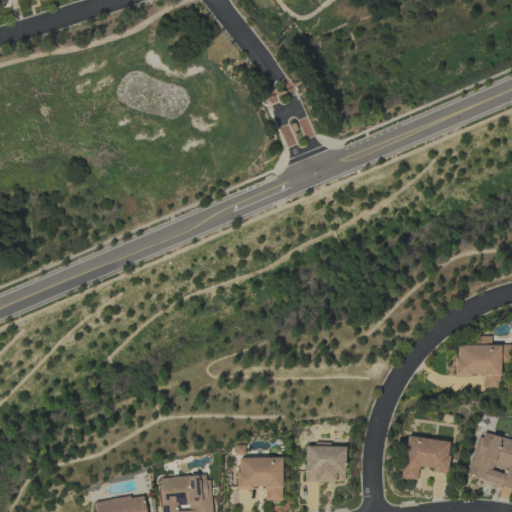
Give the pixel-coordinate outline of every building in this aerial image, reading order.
[(508,345),(489,345),(489,336),(474,336),(475,345),(454,346),(454,376),(482,375),(482,388),(498,388),(498,363),(509,363),(508,345)] [(466,476),(511,488),(511,441),(478,432),(466,476)] [(449,442),(404,436),(399,478),(415,481),(417,468),(445,472),(449,442)] [(303,481),(343,482),(343,447),(304,446),(303,481)] [(280,501),(279,457),(235,458),(236,488),(263,487),(263,501),(280,501)] [(209,511),(208,475),(157,478),(159,511),(209,511)] [(93,501),(94,511),(144,511),(142,494),(93,501)]
